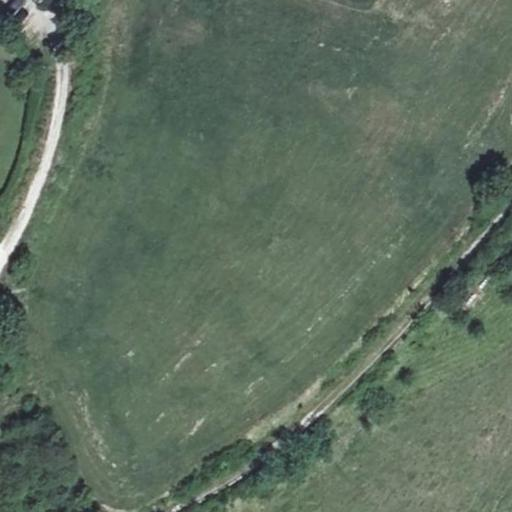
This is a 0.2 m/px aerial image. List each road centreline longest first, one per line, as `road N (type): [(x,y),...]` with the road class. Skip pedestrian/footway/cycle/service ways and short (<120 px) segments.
road 1 (track): [(511,200),(315,416),(240,475),(174,511)]
road 2 (track): [(0,261),(39,181),(64,79),(54,22),(35,0)]
